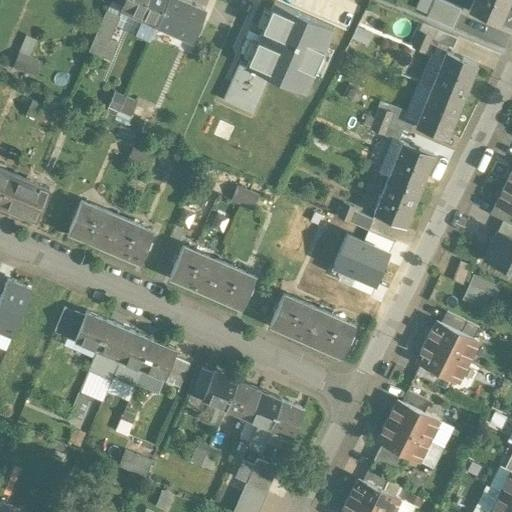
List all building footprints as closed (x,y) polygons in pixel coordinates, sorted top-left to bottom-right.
[(124,0),(119,11),(142,21),(136,37),(149,42),(156,27),(166,0),(124,0)] [(203,11),(178,0),(166,0),(156,27),(190,42),(203,11)] [(450,25),(458,4),(447,0),(416,0),(412,11),(450,25)] [(509,0),(472,0),(468,11),(499,25),(509,0)] [(332,27),(273,2),(246,64),(245,66),(267,75),(304,91),(332,27)] [(105,11),(87,52),(109,62),(116,45),(108,41),(118,16),(105,11)] [(458,38),(436,29),(431,41),(452,50),(458,38)] [(430,38),(418,32),(411,46),(424,51),(430,38)] [(446,53),(430,88),(461,101),(475,66),(446,53)] [(29,58),(18,54),(12,68),(22,73),(29,58)] [(29,58),(22,73),(34,77),(40,63),(29,58)] [(246,64),(239,61),(222,99),(251,112),(267,75),(245,66),(246,64)] [(430,88),(416,125),(446,137),(461,101),(430,88)] [(124,98),(113,94),(107,108),(118,112),(124,98)] [(135,103),(124,98),(118,112),(129,117),(135,103)] [(391,115),(377,109),(373,119),(388,125),(391,115)] [(388,125),(373,119),(369,131),(382,137),(388,125)] [(432,156),(401,143),(387,179),(419,191),(432,156)] [(47,192),(0,172),(0,207),(34,222),(47,192)] [(387,179),(373,214),(404,227),(419,191),(387,179)] [(511,186),(505,183),(495,204),(511,212),(511,186)] [(150,234),(80,204),(67,234),(137,264),(150,234)] [(355,208),(343,204),(336,218),(348,223),(355,208)] [(511,223),(511,212),(495,204),(489,215),(502,221),(511,225),(511,223)] [(496,232),(511,239),(511,226),(511,225),(502,221),(496,232)] [(511,239),(496,232),(484,257),(511,270),(511,239)] [(389,253),(346,235),(332,266),(375,285),(389,253)] [(252,280),(182,250),(169,280),(239,310),(252,280)] [(470,265),(460,262),(452,281),(462,285),(470,265)] [(500,283),(473,271),(462,297),(489,309),(500,283)] [(30,290),(7,281),(0,297),(0,329),(12,334),(30,290)] [(351,328),(282,298),(269,328),(338,358),(351,328)] [(85,314),(70,308),(58,336),(68,340),(74,342),(85,314)] [(478,328),(446,312),(441,322),(473,338),(478,328)] [(85,314),(74,342),(68,340),(61,356),(90,368),(97,351),(108,324),(85,314)] [(441,322),(435,320),(425,341),(468,362),(478,341),(473,338),(441,322)] [(131,333),(108,324),(97,351),(119,361),(131,333)] [(131,333),(119,361),(141,370),(153,342),(131,333)] [(468,362),(425,341),(415,361),(420,364),(452,380),(457,382),(468,362)] [(176,352),(153,342),(141,370),(165,379),(176,352)] [(187,365),(176,360),(166,384),(177,389),(187,365)] [(452,380),(420,364),(415,375),(447,391),(452,380)] [(201,369),(190,396),(202,401),(213,374),(201,369)] [(235,382),(213,373),(213,374),(202,401),(206,402),(199,418),(217,425),(224,410),(235,382)] [(258,392),(235,382),(224,410),(247,419),(258,392)] [(281,401),(258,392),(247,419),(269,428),(281,401)] [(439,420),(396,399),(386,420),(428,441),(439,420)] [(8,400),(0,417),(0,418),(13,424),(21,405),(8,400)] [(303,410),(281,401),(269,428),(292,438),(303,410)] [(127,439),(135,413),(108,406),(101,431),(127,439)] [(428,441),(386,420),(375,441),(418,462),(428,441)] [(194,447),(191,459),(212,464),(215,452),(194,447)] [(219,511),(256,511),(271,468),(240,457),(233,478),(241,480),(230,511),(221,508),(219,511)] [(400,486),(368,470),(362,481),(395,497),(400,486)] [(511,472),(510,472),(499,493),(511,499),(511,472)] [(362,481),(357,478),(347,499),(373,511),(393,511),(399,499),(395,497),(362,481)] [(511,511),(511,499),(499,493),(489,511),(511,511)] [(0,499),(0,511),(18,511),(20,508),(0,499)] [(373,511),(347,499),(340,511),(373,511)]
